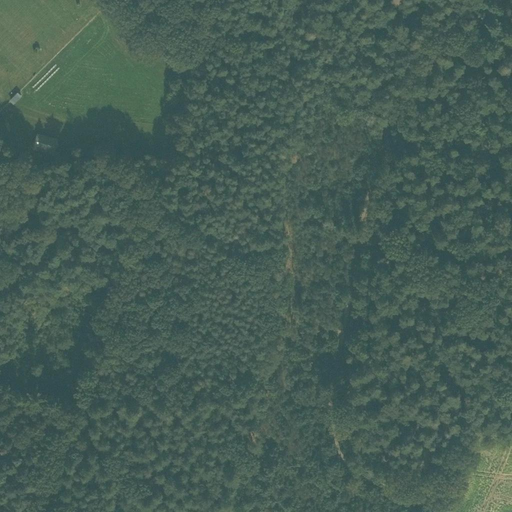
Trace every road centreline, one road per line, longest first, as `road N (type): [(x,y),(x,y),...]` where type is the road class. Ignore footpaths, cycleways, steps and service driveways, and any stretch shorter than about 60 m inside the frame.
road 1 (track): [(457,0),(381,145),(331,405),(335,444),(348,466),(411,497),(419,511)]
road 2 (track): [(50,511),(87,380),(162,210)]
